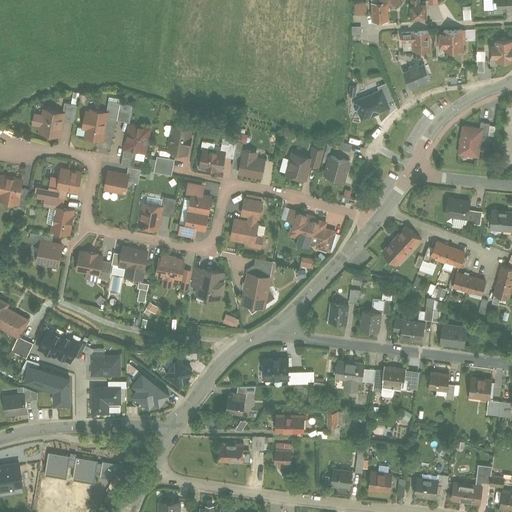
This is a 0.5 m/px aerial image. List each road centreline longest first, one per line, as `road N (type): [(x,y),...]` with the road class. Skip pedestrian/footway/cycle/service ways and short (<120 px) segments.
road 1 (residential): [(377,219),(243,185),(225,192),(207,247),(107,231),(87,218),(89,159),(46,146),(10,149)]
road 2 (residential): [(150,473),(385,511)]
road 3 (residential): [(281,323),(320,341),(511,365)]
road 4 (residential): [(0,441),(81,427),(175,428)]
road 5 (residential): [(281,323),(225,364),(175,428)]
road 6 (residential): [(377,219),(281,323)]
road 7 (residential): [(511,79),(442,119),(415,167)]
